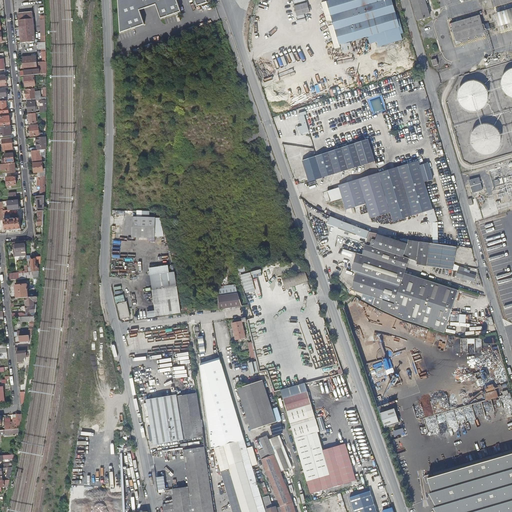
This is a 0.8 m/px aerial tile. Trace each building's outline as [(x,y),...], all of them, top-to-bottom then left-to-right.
[(119,0),(122,34),(146,26),(141,12),(157,6),(162,20),(183,13),(178,0),(196,0),(199,8),(209,4),(209,3),(207,0),(119,0)] [(340,46),(339,43),(401,23),(397,11),(395,12),(390,0),(325,0),(320,2),(335,48),(340,46)] [(431,6),(428,0),(412,0),(419,24),(432,20),(428,7),(431,6)] [(21,43),(35,42),(32,12),(19,13),(21,43)] [(481,20),(460,26),(465,44),(487,38),(481,20)] [(263,55),(270,74),(306,62),(299,43),(263,55)] [(37,67),(36,56),(23,57),(24,69),(37,67)] [(46,74),(46,62),(39,63),(39,70),(24,71),(24,73),(21,73),(21,77),(41,74),(46,74)] [(511,98),(511,97),(511,70),(509,71),(507,74),(505,77),(503,80),(503,84),(503,87),(504,91),(506,94),(509,96),(511,98)] [(36,86),(35,76),(25,77),(26,87),(36,86)] [(470,109),(473,110),(476,110),(478,110),(481,109),(484,108),(486,106),(488,103),(489,100),(490,97),(490,93),(489,91),(488,88),(487,86),(484,84),(481,82),(477,81),(474,81),(471,81),(468,83),(465,85),(463,87),(461,90),(460,93),(460,96),(460,99),(461,101),(463,104),(465,107),(467,108),(470,109)] [(35,96),(34,89),(26,90),(27,99),(40,98),(40,95),(35,96)] [(41,113),(46,113),(46,100),(43,101),(34,102),(27,103),(28,112),(35,112),(34,105),(41,104),(41,113)] [(7,108),(6,101),(0,101),(0,113),(9,112),(9,108),(7,108)] [(37,123),(35,114),(28,114),(29,124),(37,123)] [(10,116),(0,117),(0,124),(0,126),(10,125),(10,116)] [(433,118),(421,122),(423,128),(435,124),(433,118)] [(482,153),(485,154),(488,154),(490,153),(493,152),(496,151),(498,149),(500,147),(502,143),(502,140),(502,137),(501,134),(500,131),(499,129),(496,127),(493,125),(490,124),(486,124),(483,125),(480,126),(477,128),(475,131),(474,133),(473,136),(473,139),(473,142),(474,145),(475,147),(477,150),(480,152),(482,153)] [(12,135),(11,126),(0,126),(0,135),(0,136),(12,135)] [(39,136),(38,126),(30,127),(31,137),(39,136)] [(40,151),(46,150),(46,137),(36,138),(36,146),(37,151),(40,151)] [(18,150),(18,147),(13,147),(12,138),(2,139),(3,149),(11,149),(11,151),(18,150)] [(375,161),(368,139),(342,148),(349,169),(375,161)] [(310,182),(349,169),(342,148),(303,161),(310,182)] [(37,151),(32,151),(33,161),(41,161),(40,156),(43,155),(43,154),(46,154),(46,150),(40,151),(37,151)] [(13,153),(5,154),(6,163),(14,162),(13,153)] [(392,213),(395,222),(434,209),(426,183),(434,180),(429,164),(420,166),(418,160),(339,186),(340,189),(329,193),(332,203),(343,199),(347,210),(366,204),(371,219),(392,213)] [(45,177),(45,169),(43,169),(43,165),(43,162),(33,163),(34,173),(38,173),(38,174),(31,175),(31,178),(39,177),(45,177)] [(16,173),(14,163),(1,165),(2,172),(8,171),(8,174),(16,173)] [(13,177),(13,176),(7,177),(8,187),(17,186),(16,177),(13,177)] [(478,178),(469,181),(470,187),(480,184),(478,178)] [(18,201),(7,202),(8,210),(19,209),(18,201)] [(151,237),(151,216),(132,216),(132,210),(124,210),(120,210),(120,218),(118,218),(118,223),(121,223),(121,224),(129,224),(129,237),(151,237)] [(4,221),(5,231),(21,230),(20,218),(18,218),(17,214),(10,215),(10,217),(9,217),(9,219),(4,219),(4,221)] [(368,242),(371,235),(331,221),(328,227),(347,234),(351,235),(368,242)] [(409,259),(410,246),(379,237),(378,238),(373,236),(371,244),(376,245),(375,249),(367,247),(364,257),(359,256),(353,273),(359,275),(354,292),(378,300),(376,306),(388,313),(427,328),(447,333),(451,322),(453,314),(460,292),(452,289),(453,285),(439,281),(437,285),(407,275),(412,260),(409,259)] [(431,243),(410,240),(410,246),(409,259),(412,260),(417,261),(417,265),(428,266),(431,243)] [(432,243),(429,266),(454,270),(457,247),(432,243)] [(15,245),(16,257),(26,256),(25,244),(15,245)] [(38,265),(40,265),(41,256),(35,256),(35,260),(30,260),(30,264),(29,264),(29,268),(28,268),(28,272),(34,272),(39,271),(39,268),(38,268),(38,265)] [(301,258),(279,262),(280,269),(302,266),(301,258)] [(19,274),(19,280),(34,278),(34,272),(28,272),(27,268),(25,268),(25,272),(28,273),(19,274)] [(303,268),(279,271),(282,295),(307,292),(303,268)] [(460,270),(458,277),(475,282),(478,275),(460,270)] [(150,275),(152,289),(177,286),(175,273),(150,275)] [(25,298),(28,298),(26,285),(15,286),(17,299),(25,298)] [(252,285),(243,288),(244,292),(248,304),(257,303),(252,285)] [(156,316),(180,313),(177,286),(152,289),(156,316)] [(237,294),(218,296),(219,308),(240,305),(237,294)] [(27,306),(25,306),(26,311),(27,311),(27,314),(31,314),(31,312),(35,312),(37,297),(28,298),(25,298),(25,302),(27,302),(27,306)] [(127,301),(117,304),(121,319),(130,317),(127,301)] [(247,337),(244,321),(233,324),(236,340),(247,337)] [(242,459),(258,511),(267,511),(248,449),(232,396),(219,358),(200,366),(210,448),(215,446),(224,444),(230,463),(242,459)] [(257,361),(250,362),(252,374),(259,372),(257,361)] [(341,377),(322,383),(323,389),(343,383),(341,377)] [(263,379),(238,387),(252,429),(277,421),(263,379)] [(306,393),(282,401),(311,495),(356,481),(345,444),(322,451),(320,446),(319,446),(316,433),(318,433),(306,393)] [(178,396),(184,440),(203,437),(196,394),(178,396)] [(177,395),(146,400),(154,445),(184,440),(178,396),(177,395)] [(16,418),(13,418),(13,421),(4,422),(5,429),(19,428),(21,414),(16,414),(16,418)] [(283,508),(284,511),(298,511),(296,504),(276,454),(276,452),(268,435),(256,440),(263,459),(283,508)] [(258,511),(242,459),(230,463),(224,444),(215,446),(218,456),(218,457),(235,511),(258,511)] [(183,447),(166,449),(166,452),(177,451),(178,463),(186,462),(190,488),(172,490),(174,503),(175,511),(206,511),(205,505),(190,508),(188,495),(211,492),(205,447),(184,450),(183,447)] [(511,450),(433,474),(435,477),(511,454),(511,450)] [(511,511),(511,454),(435,477),(428,479),(432,493),(430,494),(436,507),(434,509),(435,511),(511,511)] [(0,481),(10,481),(12,468),(4,468),(0,468),(0,474),(3,474),(3,472),(4,472),(4,470),(9,470),(7,479),(3,479),(3,477),(0,477),(0,481)] [(4,485),(9,485),(10,481),(0,481),(0,491),(2,491),(1,488),(4,487),(4,485)] [(205,505),(206,511),(213,511),(211,492),(188,495),(190,508),(205,505)] [(175,511),(174,503),(163,505),(164,511),(175,511)]
